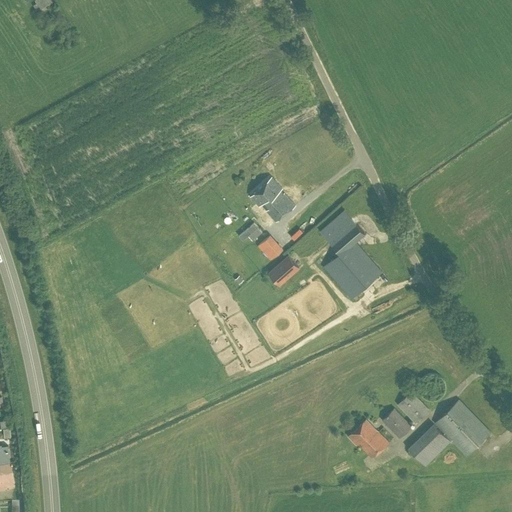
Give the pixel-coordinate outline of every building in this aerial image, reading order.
[(42,12),(53,3),(51,0),(34,0),(34,1),(35,3),(32,5),(35,9),(32,11),(36,16),(42,11),(42,12)] [(272,177),(251,196),(257,204),(260,206),(261,205),(265,208),(284,190),(282,188),(272,177)] [(284,190),(265,208),(267,211),(276,221),(295,205),(286,195),(287,194),(284,190)] [(352,298),(382,272),(355,242),(365,233),(345,210),(320,231),(339,253),(324,266),(352,298)] [(271,231),(259,242),(272,257),(285,246),(271,231)] [(365,235),(359,240),(363,245),(369,240),(365,235)] [(268,273),(278,285),(299,267),(288,255),(268,273)] [(415,422),(429,409),(411,391),(398,404),(415,422)] [(466,455),(490,432),(459,400),(435,423),(445,433),(443,434),(434,424),(409,448),(426,465),(450,441),(451,442),(452,440),(466,455)] [(400,438),(412,426),(394,408),(382,420),(400,438)] [(372,458),(389,443),(366,419),(348,436),(356,446),(358,444),(372,458)] [(1,445),(0,444),(0,463),(10,463),(8,445),(7,445),(7,447),(1,448),(1,446),(1,445)] [(337,473),(352,470),(350,462),(335,464),(337,473)] [(364,469),(355,474),(357,479),(366,475),(364,469)] [(353,475),(344,480),(346,484),(355,480),(353,475)]
